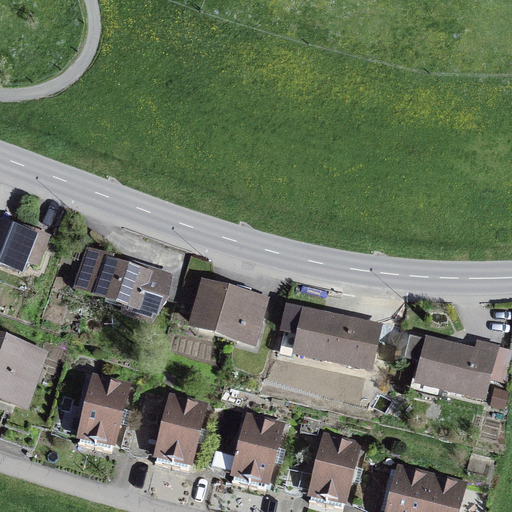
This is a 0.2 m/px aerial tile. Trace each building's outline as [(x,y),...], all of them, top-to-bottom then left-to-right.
[(0,263),(19,271),(23,262),(37,267),(47,237),(18,227),(16,233),(0,227),(0,263)] [(89,251),(76,290),(123,305),(122,315),(152,324),(166,303),(169,285),(160,282),(163,275),(134,266),(132,273),(110,265),(112,259),(89,251)] [(206,287),(195,327),(253,343),(264,304),(206,287)] [(290,310),(285,333),(300,336),(296,354),(370,370),(379,330),(290,310)] [(405,359),(423,364),(418,384),(483,400),(495,350),(478,346),(476,354),(410,338),(405,359)] [(5,344),(0,356),(0,393),(24,402),(40,357),(5,344)] [(94,380),(78,445),(111,454),(127,389),(94,380)] [(400,396),(396,411),(408,414),(412,400),(400,396)] [(171,400),(155,465),(188,473),(204,408),(171,400)] [(248,419),(232,484),(265,492),(281,427),(248,419)] [(303,421),(300,433),(317,437),(320,425),(303,421)] [(325,438),(309,503),(342,511),(359,446),(325,438)] [(429,504),(435,479),(399,470),(396,482),(389,480),(381,511),(388,511),(393,495),(426,503),(429,504)] [(426,503),(423,511),(457,511),(464,486),(435,479),(429,504),(426,503)] [(393,495),(388,511),(423,511),(426,503),(393,495)]
